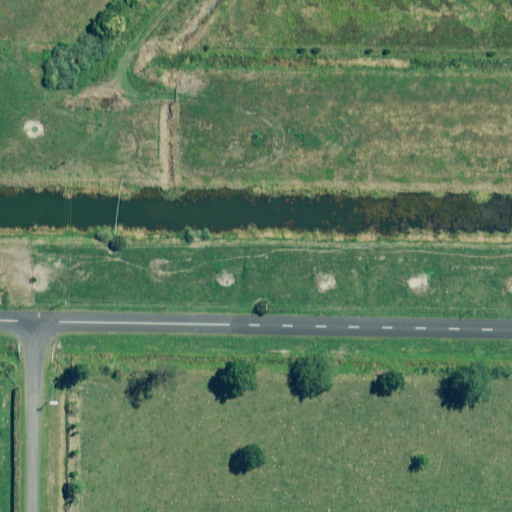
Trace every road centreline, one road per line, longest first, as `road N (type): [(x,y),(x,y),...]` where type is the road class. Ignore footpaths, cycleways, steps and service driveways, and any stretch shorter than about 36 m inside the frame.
road 1 (unclassified): [(511,331),(34,323)]
road 2 (unclassified): [(34,323),(30,511)]
